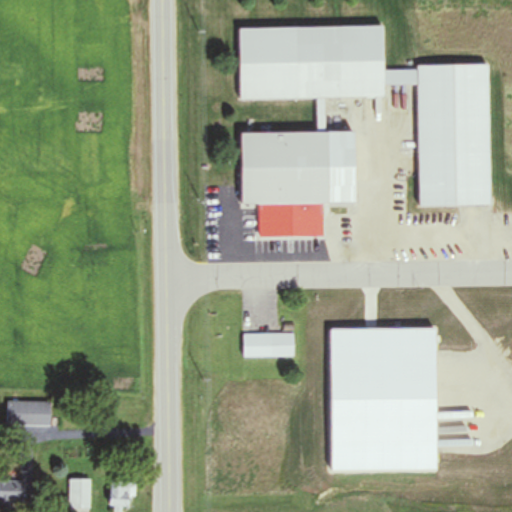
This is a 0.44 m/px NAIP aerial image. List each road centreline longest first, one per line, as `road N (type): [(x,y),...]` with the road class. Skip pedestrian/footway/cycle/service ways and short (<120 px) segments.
road 1 (primary): [(169,439),(162,0)]
road 2 (residential): [(166,276),(511,271)]
